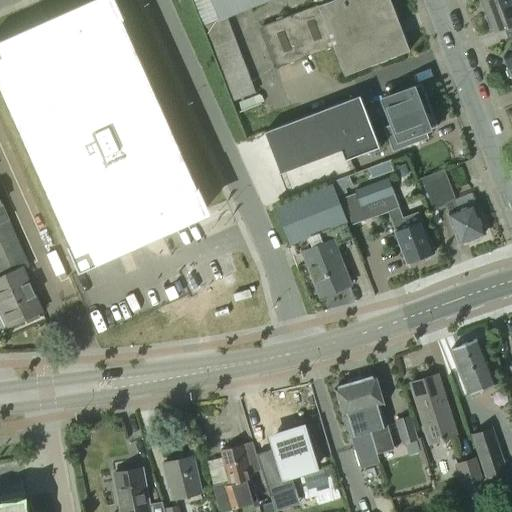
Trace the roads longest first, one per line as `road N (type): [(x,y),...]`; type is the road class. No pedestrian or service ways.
road 1 (residential): [(303,351),(273,257),(156,0)]
road 2 (tertiary): [(230,366),(0,387)]
road 3 (tertiary): [(511,281),(303,351)]
road 4 (residential): [(433,0),(511,201)]
road 5 (tertiary): [(49,405),(230,366)]
road 6 (unknown): [(309,369),(331,433),(381,511)]
